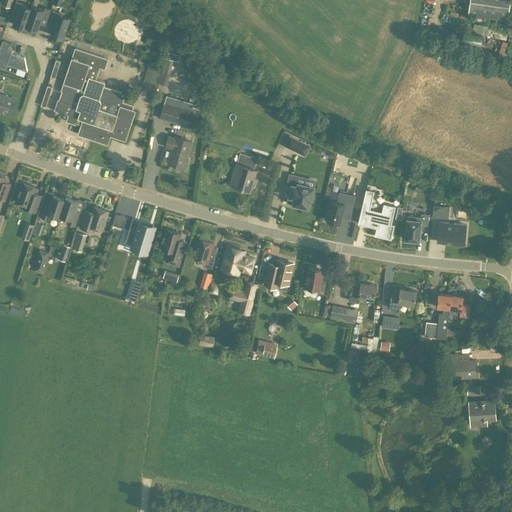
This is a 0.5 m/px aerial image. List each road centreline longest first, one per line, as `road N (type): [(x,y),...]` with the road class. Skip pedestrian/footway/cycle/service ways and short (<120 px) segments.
road 1 (unclassified): [(511,268),(390,257),(262,230),(14,153)]
road 2 (residential): [(14,153),(44,68),(37,44),(5,33)]
